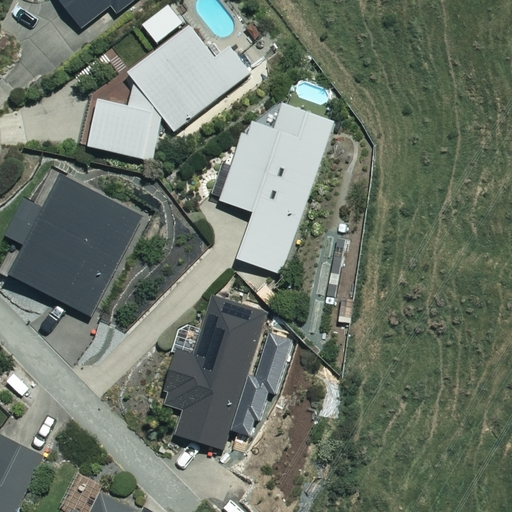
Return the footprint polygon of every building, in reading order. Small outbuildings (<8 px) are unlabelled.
[(57,0),(81,30),(109,8),(115,16),(135,0),(57,0)] [(160,112),(175,130),(250,69),(230,44),(213,57),(189,27),(130,75),(135,81),(129,107),(96,99),(85,147),(149,161),(160,112)] [(276,133),(254,125),(250,137),(244,135),(221,203),(255,215),(239,261),(282,276),(335,124),(285,106),(276,133)] [(61,190),(13,279),(89,319),(136,229),(61,190)] [(266,316),(214,299),(194,358),(178,353),(162,404),(182,410),(174,435),(222,450),(266,316)] [(0,511),(15,511),(42,459),(0,437),(0,511)] [(136,511),(101,495),(93,511),(136,511)]
